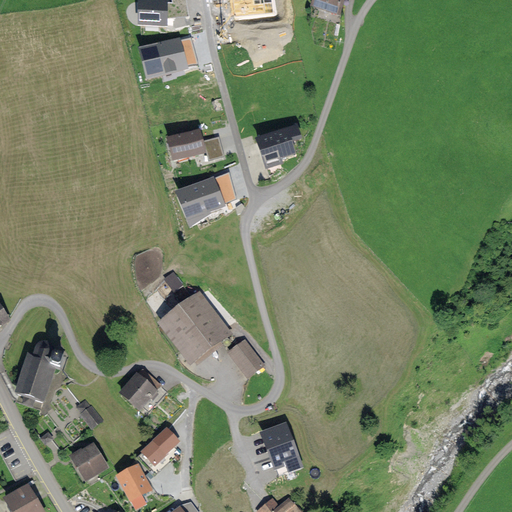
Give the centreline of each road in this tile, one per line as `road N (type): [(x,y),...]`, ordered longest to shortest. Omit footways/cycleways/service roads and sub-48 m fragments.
road 1 (residential): [(0,339),(26,303),(41,299),(60,313),(90,366),(161,366),(230,406),(264,405),(277,388),(278,360),(246,219),(305,162),(370,0)]
road 2 (unclassified): [(0,389),(69,511)]
